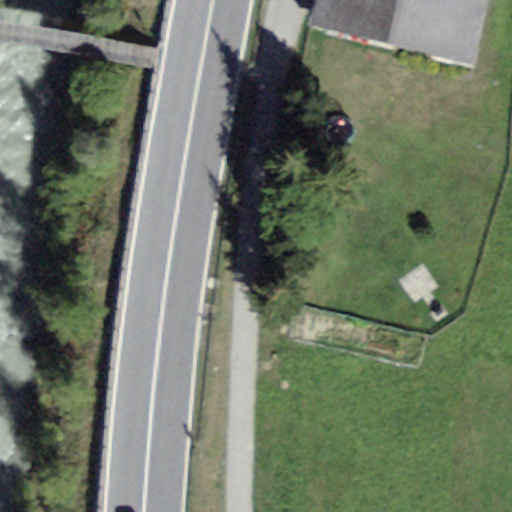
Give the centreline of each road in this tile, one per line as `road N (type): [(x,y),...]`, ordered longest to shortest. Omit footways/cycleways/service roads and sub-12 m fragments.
road 1 (secondary): [(198,58),(156,344),(141,511)]
road 2 (unclassified): [(270,102),(248,258),(234,511)]
road 3 (track): [(198,58),(0,28)]
